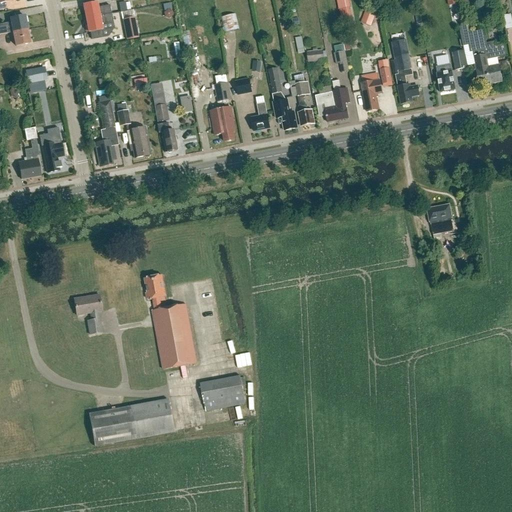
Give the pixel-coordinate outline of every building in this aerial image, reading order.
[(14,0),(0,0),(0,10),(4,10),(3,4),(14,1),(14,0)] [(348,0),(336,0),(339,10),(342,26),(354,24),(350,7),(348,0)] [(125,3),(125,2),(119,3),(120,13),(131,11),(129,2),(125,3)] [(86,19),(112,14),(110,6),(98,8),(97,3),(83,6),(86,19)] [(367,7),(363,16),(373,20),(376,10),(367,7)] [(113,23),(112,14),(86,19),(89,33),(91,33),(92,40),(104,38),(102,30),(103,30),(102,25),(113,23)] [(224,34),(239,31),(235,14),(220,18),(224,34)] [(0,35),(14,33),(27,31),(25,17),(11,19),(12,24),(0,26),(0,35)] [(126,41),(139,39),(135,18),(122,20),(126,41)] [(413,27),(416,40),(424,38),(421,26),(413,27)] [(471,33),(470,28),(460,30),(463,47),(469,46),(470,53),(473,52),(477,69),(476,69),(479,87),(503,82),(499,65),(485,68),(484,61),(507,56),(505,45),(488,48),(485,31),(471,33)] [(27,31),(14,33),(16,47),(30,44),(27,31)] [(406,40),(392,43),(395,58),(399,75),(396,75),(398,87),(400,97),(401,97),(402,105),(412,103),(411,97),(420,96),(418,86),(410,88),(410,85),(407,85),(404,71),(412,69),(409,55),(406,40)] [(308,63),(325,61),(324,51),(307,53),(308,63)] [(455,71),(468,69),(464,51),(452,53),(455,71)] [(345,52),(334,54),(336,65),(340,64),(342,73),(349,72),(345,52)] [(452,71),(451,65),(437,68),(438,74),(437,74),(441,93),(456,90),(452,71)] [(28,84),(47,80),(44,67),(26,71),(28,84)] [(273,94),(282,92),(277,69),(268,70),(273,94)] [(383,84),(392,82),(390,69),(381,71),(383,84)] [(239,95),(252,93),(250,80),(236,82),(239,95)] [(367,111),(379,109),(377,98),(378,98),(378,95),(383,94),(381,81),(362,84),(367,111)] [(305,105),(304,96),(310,95),(307,82),(295,85),(298,97),(300,106),(299,106),(300,113),(299,113),(302,127),(314,124),(311,110),(308,111),(307,105),(305,105)] [(231,100),(228,83),(227,83),(216,85),(214,85),(217,102),(231,100)] [(335,105),(338,121),(348,119),(345,104),(350,103),(347,89),(333,92),(336,105),(335,105)] [(338,121),(335,105),(334,106),(332,93),(315,96),(317,107),(324,105),(327,123),(338,121)] [(164,97),(152,99),(154,107),(157,123),(169,121),(166,105),(164,97)] [(273,103),(275,113),(276,120),(282,119),(284,131),(297,129),(294,112),(290,113),(287,100),(273,103)] [(98,103),(103,130),(115,128),(110,101),(98,103)] [(254,132),(271,129),(266,104),(258,105),(260,117),(252,119),(254,132)] [(211,111),(213,122),(216,136),(223,135),(225,143),(235,141),(233,133),(235,133),(230,108),(220,110),(211,111)] [(120,127),(128,126),(131,125),(128,111),(117,113),(120,127)] [(169,131),(167,123),(157,125),(158,134),(161,133),(165,153),(178,151),(174,130),(169,131)] [(24,128),(25,140),(37,139),(35,127),(24,128)] [(115,129),(102,132),(104,143),(96,144),(99,163),(102,162),(103,166),(113,164),(112,161),(116,160),(113,146),(118,145),(115,129)] [(149,143),(146,129),(127,133),(130,146),(132,145),(134,159),(151,155),(150,149),(152,148),(151,144),(149,143)] [(50,134),(39,136),(41,147),(43,147),(48,173),(47,173),(47,174),(60,171),(59,171),(59,169),(62,168),(60,162),(58,163),(57,158),(63,157),(64,157),(59,135),(51,137),(50,134)] [(22,180),(23,180),(41,176),(38,157),(40,156),(37,139),(31,140),(33,149),(25,150),(27,162),(19,163),(22,180)] [(454,232),(452,221),(453,221),(450,205),(427,209),(430,225),(432,225),(433,235),(454,232)] [(166,301),(166,298),(167,297),(163,276),(145,279),(148,294),(146,294),(147,299),(149,299),(149,300),(153,301),(155,311),(152,311),(163,370),(197,364),(186,305),(162,309),(161,302),(166,301)] [(102,333),(99,313),(103,312),(100,296),(74,300),(77,316),(90,314),(92,321),(87,322),(89,335),(102,333)] [(237,367),(252,365),(250,353),(235,355),(237,367)] [(206,411),(246,403),(241,377),(201,384),(206,411)] [(94,447),(133,440),(174,433),(168,400),(88,414),(94,447)]
